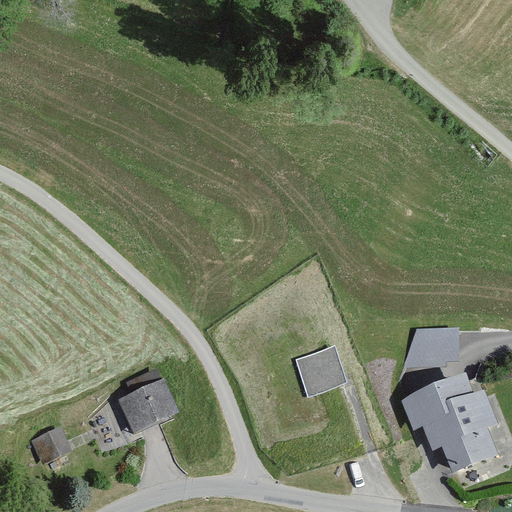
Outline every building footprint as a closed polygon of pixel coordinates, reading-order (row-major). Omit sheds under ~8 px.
[(418,332),(402,372),(445,373),(445,366),(460,366),(460,332),(418,332)] [(336,349),(297,360),(307,399),(347,389),(336,349)] [(186,416),(170,382),(166,384),(161,373),(129,388),(134,398),(121,404),(137,438),(186,416)] [(477,398),(470,379),(404,405),(416,435),(426,431),(436,455),(446,450),(457,478),(504,459),(493,431),(502,427),(488,394),(477,398)] [(75,453),(65,431),(33,445),(43,467),(75,453)]
